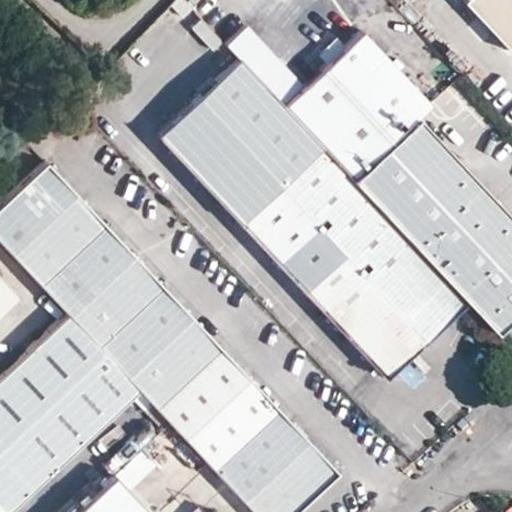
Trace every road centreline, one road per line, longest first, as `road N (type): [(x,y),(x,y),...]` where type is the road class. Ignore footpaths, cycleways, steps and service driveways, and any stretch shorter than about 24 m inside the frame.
road 1 (unknown): [(419,494),(100,176),(73,135),(81,95),(117,26)]
road 2 (unclassified): [(400,511),(494,422)]
